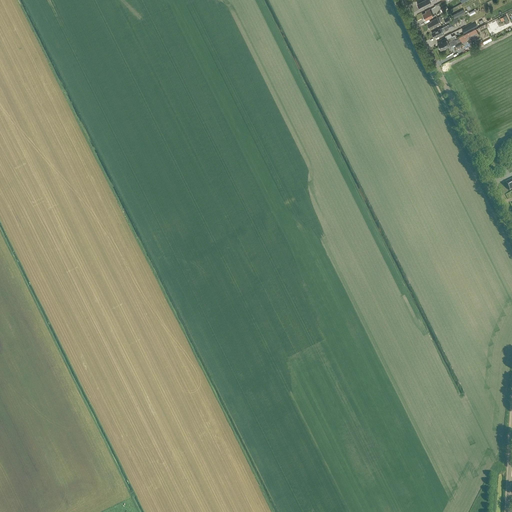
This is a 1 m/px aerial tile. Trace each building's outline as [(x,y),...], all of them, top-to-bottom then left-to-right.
[(420,10),(431,4),(430,2),(432,0),(425,0),(417,4),(420,10)] [(432,17),(433,16),(429,10),(425,12),(426,13),(422,15),(425,20),(430,18),(430,19),(432,17)] [(465,13),(463,10),(452,15),(454,19),(465,13)] [(506,24),(509,23),(505,16),(500,18),(501,22),(504,20),(506,24)] [(436,26),(440,24),(437,18),(430,22),(431,22),(427,24),(429,29),(433,27),(434,28),(437,27),(436,26)] [(467,32),(477,27),(475,23),(465,28),(467,32)] [(442,33),(446,31),(443,27),(440,29),(432,33),(434,38),(438,35),(439,36),(443,34),(442,33)] [(462,45),(461,42),(472,36),(472,37),(478,34),(476,29),(455,40),(453,41),(452,40),(439,47),(441,51),(446,48),(446,49),(450,47),(455,44),(457,48),(462,45)] [(451,37),(446,40),(446,39),(442,41),(437,44),(439,47),(452,40),(456,38),(454,35),(452,37),(451,37)]
